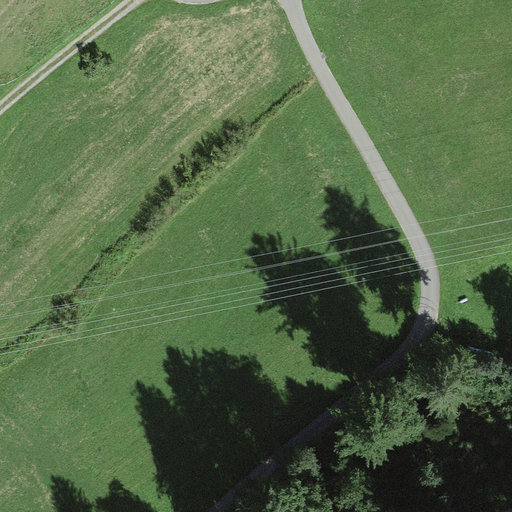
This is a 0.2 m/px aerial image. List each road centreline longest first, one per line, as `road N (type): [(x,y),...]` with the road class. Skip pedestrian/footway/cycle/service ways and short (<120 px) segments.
road 1 (residential): [(290,0),(419,242),(430,276),(428,309),(406,349),(225,511)]
road 2 (track): [(132,0),(0,107)]
